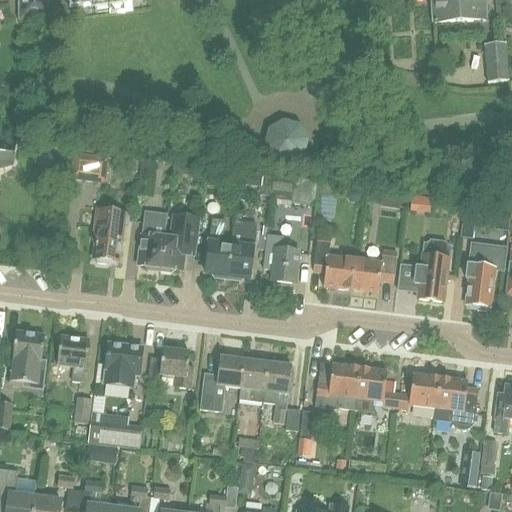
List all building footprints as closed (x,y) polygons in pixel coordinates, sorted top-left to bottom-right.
[(17,0),(18,23),(48,23),(47,0),(17,0)] [(430,0),(432,26),(485,22),(483,0),(430,0)] [(484,46),(487,84),(509,82),(507,45),(484,46)] [(0,141),(0,171),(13,168),(16,144),(0,141)] [(70,181),(104,185),(108,160),(73,156),(70,181)] [(137,195),(153,197),(157,160),(143,157),(137,195)] [(204,184),(207,168),(195,166),(194,183),(204,184)] [(207,168),(204,184),(205,187),(217,187),(219,169),(207,168)] [(260,197),(272,198),(275,175),(273,177),(262,176),(260,197)] [(317,182),(294,180),(291,201),(291,204),(314,207),(317,182)] [(346,200),(350,205),(356,205),(360,202),(361,196),(358,191),(352,191),(347,194),(346,200)] [(112,213),(95,211),(95,217),(93,229),(92,241),(95,242),(92,261),(96,261),(97,264),(105,265),(106,263),(118,264),(123,227),(126,227),(128,215),(112,213)] [(159,272),(163,241),(153,240),(156,216),(145,215),(138,267),(146,268),(148,271),(159,272)] [(194,258),(199,220),(171,216),(168,242),(163,241),(159,272),(170,273),(173,271),(182,273),(184,256),(194,258)] [(473,217),(463,216),(460,237),(470,238),(473,217)] [(227,280),(230,248),(220,247),(223,223),(211,222),(205,275),(213,276),(215,279),(227,280)] [(233,230),(230,248),(227,280),(236,282),(239,280),(249,281),(256,227),(244,226),(244,224),(234,223),(234,230),(233,230)] [(322,289),(350,293),(354,262),(328,259),(330,240),(317,238),(312,273),(324,275),(322,289)] [(291,244),(281,243),(281,241),(266,239),(262,267),(273,268),(271,283),(294,287),(298,255),(290,254),(291,244)] [(396,292),(417,294),(416,301),(442,304),(448,260),(449,261),(450,248),(448,248),(445,243),(430,241),(426,245),(423,244),(422,257),(420,269),(400,267),(396,292)] [(486,310),(489,310),(494,271),(502,272),(505,250),(471,245),(468,267),(467,267),(465,282),(468,282),(465,307),(476,308),(477,312),(485,313),(486,310)] [(354,262),(350,293),(377,296),(378,283),(392,284),(396,255),(382,253),(380,265),(354,262)] [(40,365),(43,338),(30,337),(28,333),(21,332),(18,335),(15,335),(12,363),(13,363),(10,385),(23,387),(22,391),(41,393),(44,365),(40,365)] [(71,384),(82,385),(83,370),(85,370),(88,343),(75,342),(72,338),(66,337),(62,340),(59,340),(56,366),(73,368),(71,384)] [(140,379),(144,349),(124,347),(121,343),(115,343),(111,346),(108,345),(104,386),(135,390),(136,379),(140,379)] [(149,360),(146,386),(158,387),(159,377),(175,378),(174,389),(190,391),(193,369),(187,368),(189,355),(162,352),(161,361),(149,360)] [(224,389),(240,391),(243,362),(219,358),(216,377),(203,375),(199,412),(221,414),(224,389)] [(267,365),(243,362),(240,391),(239,401),(248,402),(262,404),(267,365)] [(290,368),(267,365),(262,404),(276,406),(273,424),(283,425),(286,412),(286,432),(297,433),(298,422),(299,412),(287,411),(287,410),(287,397),(290,368)] [(354,412),(359,370),(331,366),(328,388),(316,386),(314,398),(316,398),(314,409),(336,412),(336,409),(354,412)] [(359,370),(354,412),(371,414),(373,403),(382,404),(381,409),(397,411),(398,397),(384,395),(386,373),(359,370)] [(408,407),(435,411),(439,380),(413,376),(410,398),(398,397),(397,411),(407,412),(408,407)] [(439,380),(435,411),(434,422),(451,424),(452,427),(454,430),(457,432),(460,433),(464,433),(468,432),(470,430),(472,427),(473,424),(474,419),(478,390),(466,388),(467,384),(439,380)] [(511,388),(505,387),(504,397),(497,396),(492,433),(504,435),(506,421),(511,422),(511,388)] [(88,426),(91,411),(92,402),(76,399),(73,424),(88,426)] [(0,404),(0,431),(10,432),(12,406),(0,404)] [(296,459),(309,459),(314,414),(302,413),(296,459)] [(250,415),(251,441),(267,441),(266,414),(250,415)] [(118,448),(139,451),(141,434),(90,428),(88,445),(118,448)] [(238,441),(237,449),(240,449),(238,463),(254,464),(255,451),(257,452),(258,443),(238,441)] [(482,452),(481,466),(494,468),(497,444),(483,443),(482,452)] [(88,445),(86,461),(116,465),(118,448),(103,447),(88,445)] [(336,471),(345,472),(346,463),(337,462),(336,471)] [(243,464),(241,479),(253,480),(255,465),(243,464)] [(385,467),(375,465),(373,478),(384,480),(385,467)] [(476,486),(478,470),(463,468),(461,484),(476,486)] [(32,511),(34,499),(14,497),(17,473),(0,470),(0,507),(6,508),(5,511),(32,511)] [(68,490),(72,491),(74,479),(57,477),(56,488),(56,489),(68,490)] [(480,490),(491,493),(492,479),(483,477),(480,490)] [(79,511),(86,511),(112,511),(113,511),(87,507),(88,496),(100,497),(102,484),(85,483),(84,492),(82,492),(79,511)] [(218,511),(219,509),(235,510),(237,489),(227,488),(226,498),(209,496),(208,506),(205,506),(204,511),(218,511)] [(148,511),(150,491),(130,489),(127,511),(123,511),(113,511),(112,511),(148,511)] [(170,491),(154,489),(153,500),(168,502),(170,491)] [(68,490),(65,511),(79,511),(82,492),(72,491),(68,490)] [(34,499),(32,511),(58,511),(60,502),(34,499)]
